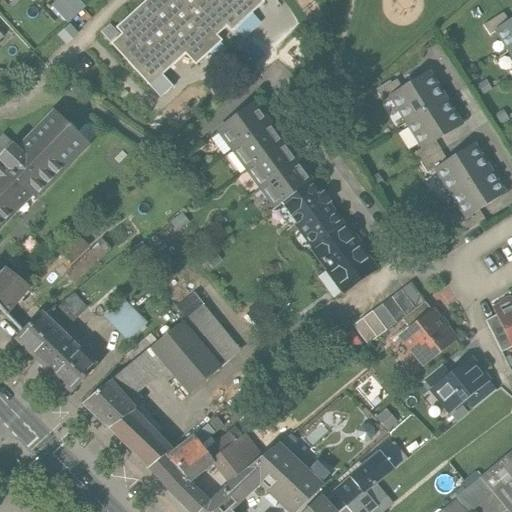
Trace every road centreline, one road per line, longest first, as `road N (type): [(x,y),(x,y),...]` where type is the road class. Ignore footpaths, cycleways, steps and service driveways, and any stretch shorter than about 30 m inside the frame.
road 1 (residential): [(459,259),(435,270),(396,249),(269,81)]
road 2 (secondary): [(10,409),(107,511)]
